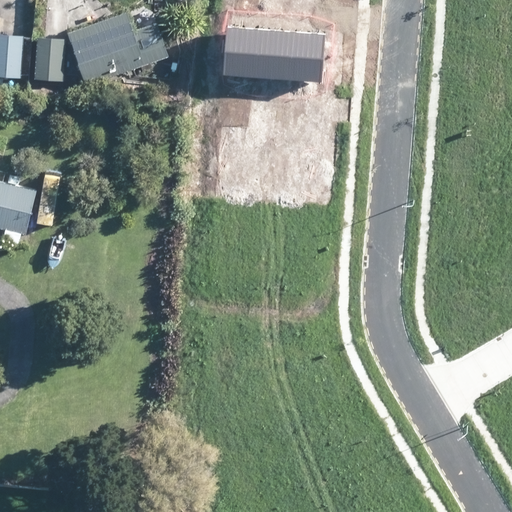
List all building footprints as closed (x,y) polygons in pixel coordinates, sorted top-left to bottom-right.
[(91,80),(174,52),(163,20),(139,27),(133,9),(113,15),(99,20),(74,28),(89,72),(91,80)] [(26,33),(25,33),(0,30),(0,34),(0,71),(16,72),(23,73),(26,33)] [(70,36),(46,35),(43,34),(39,74),(67,77),(67,73),(68,67),(69,48),(70,36)] [(41,187),(0,176),(0,222),(31,230),(41,187)] [(441,280),(400,304),(466,414),(507,390),(441,280)]
